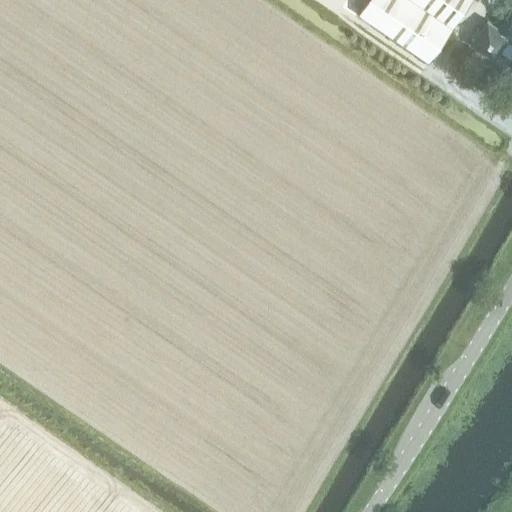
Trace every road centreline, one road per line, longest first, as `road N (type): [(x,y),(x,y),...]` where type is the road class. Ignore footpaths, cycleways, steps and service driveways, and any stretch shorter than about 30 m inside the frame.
road 1 (track): [(501,167),(297,511)]
road 2 (unclassified): [(369,511),(511,285)]
road 3 (track): [(325,0),(511,128)]
road 4 (track): [(154,511),(0,407)]
